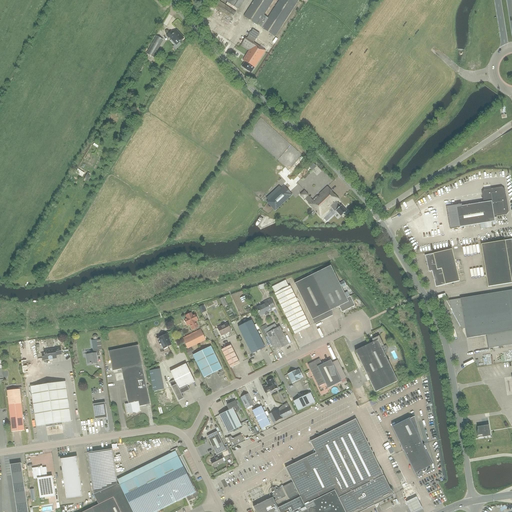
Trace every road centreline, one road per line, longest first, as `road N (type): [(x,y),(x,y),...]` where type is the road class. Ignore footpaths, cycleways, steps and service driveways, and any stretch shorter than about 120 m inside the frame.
road 1 (unclassified): [(473,501),(443,335),(375,213),(166,0)]
road 2 (unclassified): [(186,438),(212,396),(357,325)]
road 3 (unclassified): [(186,438),(163,429),(0,452)]
